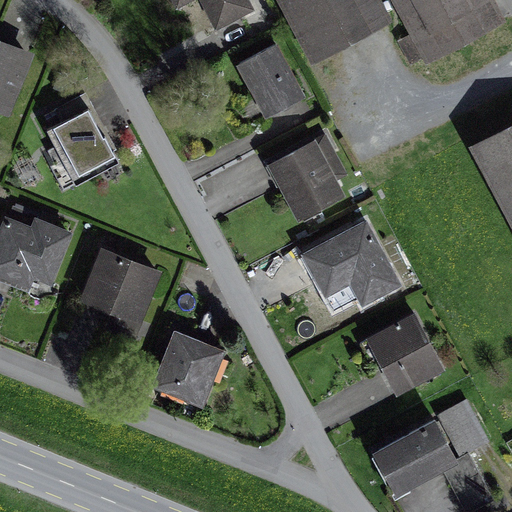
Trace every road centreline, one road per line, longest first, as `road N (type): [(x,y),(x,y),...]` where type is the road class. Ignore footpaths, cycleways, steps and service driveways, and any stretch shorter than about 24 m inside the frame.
road 1 (residential): [(51,0),(106,52),(302,418)]
road 2 (residential): [(267,470),(0,363)]
road 3 (primary): [(0,456),(136,511)]
